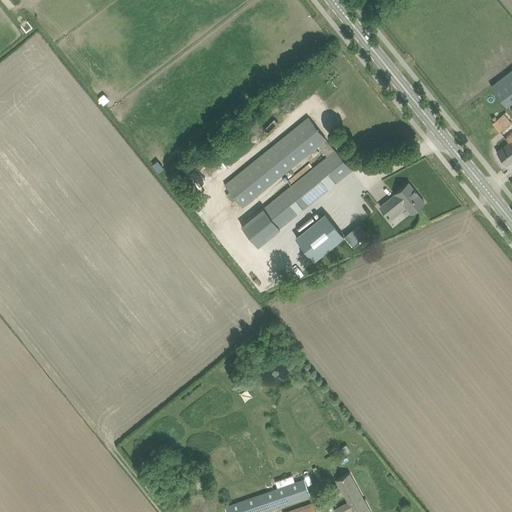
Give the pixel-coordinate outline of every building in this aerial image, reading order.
[(511,69),(491,86),(506,106),(511,101),(511,69)] [(494,122),(493,123),(500,132),(511,122),(504,113),(498,119),(494,122)] [(242,225),(258,245),(351,170),(308,117),(225,185),(243,207),(318,146),(327,156),(242,225)] [(497,152),(507,164),(511,160),(511,131),(505,137),(509,142),(497,152)] [(396,194),(380,206),(388,216),(404,204),(407,208),(411,213),(417,208),(425,202),(409,182),(401,189),(395,193),(396,194)] [(325,214),(297,237),(315,260),(344,237),(325,214)] [(247,400),(255,395),(250,387),(242,392),(247,400)] [(347,444),(342,447),(345,453),(350,451),(347,444)] [(316,466),(313,468),(323,488),(326,486),(316,466)] [(347,511),(352,509),(354,511),(371,511),(350,472),(336,480),(348,502),(334,509),(336,511),(347,511)] [(278,488),(225,507),(227,511),(259,511),(310,495),(307,485),(304,479),(295,482),(293,475),(275,481),(278,488)] [(317,511),(316,508),(313,503),(286,511),(317,511)]
